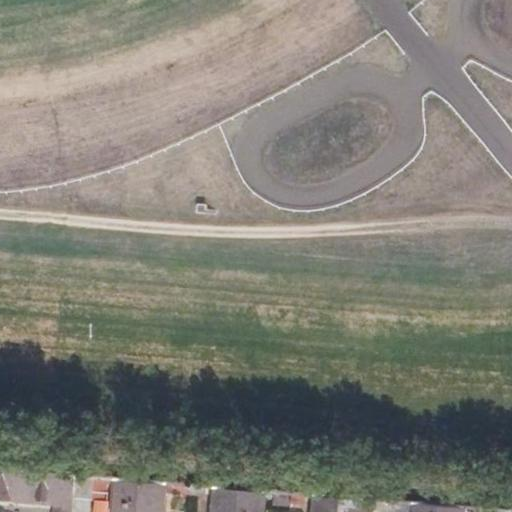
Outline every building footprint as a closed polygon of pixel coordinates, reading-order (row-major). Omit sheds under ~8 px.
[(0,466),(0,492),(52,497),(50,511),(72,511),(74,495),(90,496),(93,474),(0,466)] [(116,476),(112,511),(161,511),(165,480),(116,476)] [(214,484),(211,511),(262,511),(264,488),(214,484)] [(315,493),(313,511),(362,511),(363,497),(315,493)] [(414,501),(413,511),(461,511),(462,505),(414,501)]
